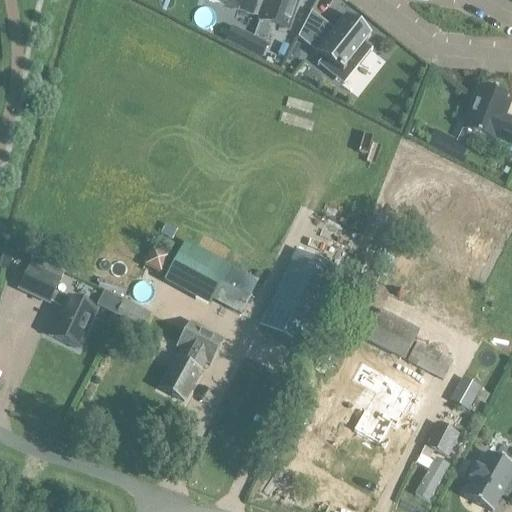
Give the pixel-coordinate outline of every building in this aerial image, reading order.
[(204,0),(204,2),(246,16),(251,18),(258,20),(258,21),(257,24),(258,24),(271,29),(289,34),(299,2),(291,0),(204,0)] [(312,13),(299,39),(325,60),(320,66),(337,80),(341,74),(342,76),(346,71),(344,70),(353,60),(360,65),(371,51),(372,52),(373,51),(365,45),(371,37),(346,17),(340,23),(342,25),(339,28),(338,27),(333,33),(327,29),(329,27),(312,13)] [(232,28),(224,44),(260,62),(268,46),(266,45),(254,39),(232,28)] [(478,88),(466,118),(474,120),(468,134),(492,144),(494,138),(511,144),(511,118),(503,115),(509,100),(478,88)] [(169,226),(162,234),(171,243),(179,235),(169,226)] [(14,250),(12,259),(24,265),(28,256),(14,250)] [(261,327),(316,354),(330,325),(319,320),(341,275),(297,253),(261,327)] [(65,274),(34,259),(18,293),(49,307),(51,304),(55,294),(65,274)] [(106,283),(101,291),(104,293),(123,302),(127,293),(106,283)] [(223,285),(213,302),(240,317),(249,300),(251,297),(224,283),(223,285)] [(390,343),(406,313),(355,286),(339,315),(390,343)] [(51,304),(62,309),(48,339),(79,354),(99,311),(68,296),(66,300),(55,294),(51,304)] [(124,300),(115,317),(142,331),(151,315),(150,314),(125,301),(124,300)] [(181,351),(176,361),(159,391),(184,404),(200,374),(199,373),(204,364),(209,367),(222,342),(190,325),(177,349),(181,351)] [(418,397),(364,367),(354,384),(377,397),(356,437),(382,451),(394,430),(399,432),(418,397)] [(468,413),(475,402),(481,390),(462,379),(448,401),(468,413)] [(436,426),(425,449),(420,456),(429,461),(434,452),(446,459),(457,437),(436,426)] [(511,470),(487,457),(478,474),(475,472),(469,483),(472,485),(463,501),(483,511),(493,511),(500,501),(502,497),(511,502),(511,470)]
